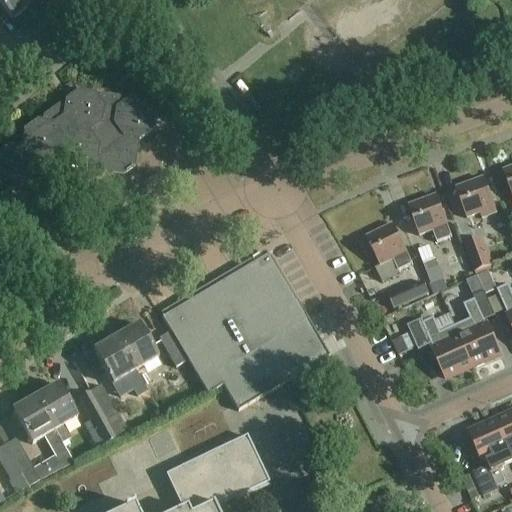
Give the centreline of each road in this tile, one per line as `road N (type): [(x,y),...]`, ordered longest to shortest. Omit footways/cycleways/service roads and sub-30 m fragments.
road 1 (residential): [(0,352),(137,256),(272,186)]
road 2 (residential): [(402,433),(272,186)]
road 3 (residential): [(272,186),(511,100)]
road 4 (residential): [(137,0),(245,132),(272,186)]
road 5 (unclassified): [(0,83),(94,0)]
road 6 (residential): [(402,433),(511,383)]
